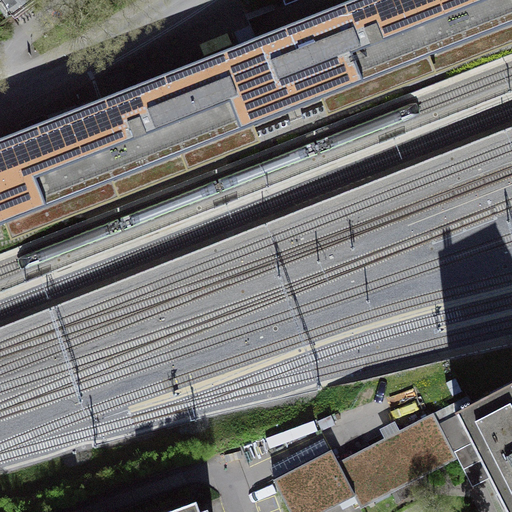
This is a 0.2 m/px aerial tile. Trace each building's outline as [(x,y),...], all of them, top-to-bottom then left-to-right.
[(0,0),(9,11),(11,15),(31,0),(0,0)] [(511,0),(356,0),(77,110),(0,139),(0,225),(4,224),(11,241),(260,143),(254,126),(321,100),(328,117),(511,44),(511,0)] [(468,396),(434,414),(454,452),(473,442),(478,451),(491,477),(508,511),(511,511),(511,385),(511,384),(511,383),(472,404),(468,396)] [(457,459),(454,452),(434,414),(433,413),(432,413),(433,414),(339,463),(332,449),(331,450),(331,451),(275,480),(274,479),(273,480),(289,511),(320,511),(345,499),(354,495),(361,509),(362,508),(361,507),(455,458),(456,459),(457,459)] [(472,487),(491,477),(478,451),(473,442),(454,452),(457,459),(472,487)] [(207,511),(208,511),(204,511),(199,511),(196,502),(168,511),(207,511)]
